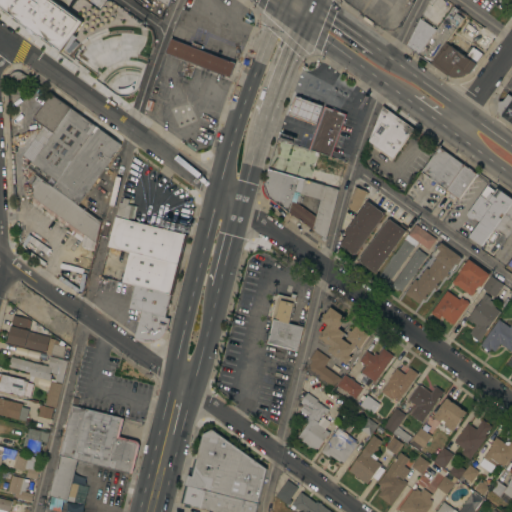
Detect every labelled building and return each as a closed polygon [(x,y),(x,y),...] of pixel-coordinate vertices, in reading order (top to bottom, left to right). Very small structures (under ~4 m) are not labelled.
[(29,0),(14,21),(0,11),(0,0),(29,0)] [(133,60),(132,61),(137,63),(129,86),(123,84),(119,97),(14,21),(29,0),(50,0),(90,29),(99,17),(133,42),(125,54),(133,60)] [(430,63),(417,54),(435,29),(452,6),(457,9),(455,13),(462,17),(445,43),(430,63)] [(417,54),(405,45),(419,18),(435,29),(417,54)] [(164,52),(170,38),(190,45),(191,42),(201,45),(199,49),(234,63),(229,77),(194,64),(183,59),(164,52)] [(462,55),(468,46),(471,47),(471,46),(481,53),(468,73),(465,74),(463,76),(461,76),(459,77),(454,78),(452,77),(449,76),(446,75),(430,63),(445,43),(462,55)] [(189,77),(182,74),(182,72),(178,71),(183,59),(194,64),(189,77)] [(7,77),(8,75),(9,73),(11,72),(13,71),(15,71),(17,71),(19,72),(30,79),(22,90),(19,87),(16,90),(11,86),(13,84),(7,79),(7,77)] [(511,123),(500,115),(501,113),(496,110),(498,108),(496,100),(498,99),(502,100),(507,93),(511,96),(511,123)] [(23,162),(25,158),(21,155),(42,125),(33,118),(50,94),(70,108),(28,166),(23,162)] [(322,106),(315,124),(288,114),(295,96),(322,106)] [(413,128),(391,158),(367,141),(381,105),(413,128)] [(27,167),(28,166),(70,108),(95,126),(51,186),(35,173),(27,167)] [(333,146),(330,145),(329,148),(317,144),(318,140),(312,138),(323,108),(344,115),(333,146)] [(51,186),(95,126),(121,144),(77,205),(51,186)] [(267,168),(277,139),(318,152),(310,176),(317,178),(316,182),(267,168)] [(420,171),(438,146),(463,165),(445,190),(420,171)] [(463,165),(476,174),(458,199),(454,196),(452,199),(447,195),(449,193),(445,190),(463,165)] [(338,189),(325,239),(323,241),(319,239),(321,236),(309,227),(307,230),(299,224),(301,222),(298,220),(297,222),(289,216),(290,214),(266,196),(263,191),(263,187),(263,185),(266,173),(267,168),(316,182),(338,189)] [(77,205),(100,222),(94,249),(79,245),(84,239),(31,200),(33,197),(31,188),(32,186),(28,183),(35,173),(51,186),(77,205)] [(120,194),(127,173),(140,177),(133,198),(120,194)] [(481,246),(468,236),(479,221),(473,217),(471,218),(469,218),(467,217),(466,215),(467,213),(489,182),(511,198),(511,202),(493,229),(481,246)] [(346,207),(354,186),(366,191),(366,192),(368,192),(367,194),(365,194),(359,207),(356,211),(346,207)] [(133,219),(115,214),(120,197),(128,199),(127,204),(136,207),(133,219)] [(355,254),(354,253),(353,255),(339,244),(346,235),(343,233),(367,200),(383,212),(382,214),(383,215),(355,254)] [(511,227),(511,229),(508,234),(505,238),(493,229),(511,202),(511,227)] [(140,311),(128,307),(134,285),(121,281),(129,252),(107,246),(115,216),(186,235),(171,294),(172,295),(169,306),(167,305),(164,317),(169,318),(166,329),(164,333),(160,337),(156,340),(151,342),(144,342),(139,342),(136,340),(133,338),(140,311)] [(359,261),(359,260),(358,259),(387,219),(388,220),(389,218),(398,225),(400,223),(407,228),(375,273),(359,261)] [(389,261),(388,260),(393,253),(394,254),(404,240),(403,239),(407,234),(415,224),(435,239),(428,249),(417,242),(414,247),(414,246),(388,282),(385,279),(384,281),(381,279),(382,278),(378,275),(389,261)] [(462,258),(456,265),(454,263),(450,269),(450,268),(446,273),(448,274),(446,277),(444,276),(441,281),(439,279),(435,284),(437,285),(434,288),(433,287),(429,292),(428,291),(424,296),(426,297),(424,300),(422,299),(418,304),(404,293),(414,279),(416,280),(425,267),(427,269),(435,258),(434,257),(435,256),(432,254),(437,249),(436,248),(440,242),(462,258)] [(416,248),(426,255),(416,270),(412,277),(411,276),(400,291),(391,284),(416,248)] [(489,274),(480,287),(478,285),(473,291),(474,292),(472,295),(471,294),(470,296),(455,285),(452,283),(452,282),(451,282),(468,259),(489,274)] [(494,297),(481,288),(490,276),(503,285),(494,297)] [(446,291),(458,299),(460,297),(464,300),(465,299),(467,301),(467,302),(468,303),(453,325),(450,323),(450,324),(443,319),(444,318),(441,316),(438,319),(430,313),(446,291)] [(296,351),(266,343),(272,320),(270,320),(277,294),(289,297),(291,293),(295,294),(288,323),(303,327),(296,351)] [(470,336),(471,335),(469,333),(475,324),(472,322),(471,323),(466,319),(482,296),(483,297),(484,294),(489,298),(488,300),(486,303),(490,306),(491,305),(499,311),(478,341),(477,340),(475,341),(472,339),(472,337),(470,336)] [(327,351),(330,346),(317,337),(320,333),(319,332),(320,330),(322,331),(326,325),(320,320),(322,316),(321,315),(323,313),(324,314),(329,307),(343,316),(339,321),(341,322),(337,328),(344,333),(341,338),(350,345),(351,342),(345,338),(348,334),(346,333),(349,330),(350,331),(355,325),(368,335),(359,348),(355,345),(348,355),(351,357),(346,364),(327,351)] [(27,330),(28,330),(27,331),(48,336),(44,352),(5,342),(10,326),(9,326),(12,314),(26,318),(29,321),(27,330)] [(498,319),(509,327),(511,322),(511,348),(510,351),(499,343),(494,351),(490,348),(488,351),(487,350),(486,351),(483,349),(484,348),(479,345),(498,319)] [(48,338),(54,339),(53,343),(64,346),(61,358),(44,354),(48,338)] [(13,352),(14,346),(26,349),(25,355),(13,352)] [(373,382),(367,390),(354,380),(365,365),(359,361),(366,351),(372,356),(374,353),(377,355),(382,348),(392,356),(373,382)] [(328,359),(323,366),(340,378),(333,388),(305,368),(311,360),(308,359),(315,349),(328,359)] [(27,350),(39,353),(37,359),(26,356),(27,350)] [(46,366),(49,356),(66,361),(60,382),(53,381),(55,373),(49,372),(48,373),(50,374),(48,380),(27,375),(28,371),(7,366),(9,356),(46,366)] [(397,402),(393,399),(391,400),(380,392),(388,381),(386,380),(395,368),(404,374),(409,367),(417,373),(397,402)] [(0,391),(0,373),(23,379),(23,380),(26,381),(26,382),(31,384),(28,396),(23,395),(22,396),(0,391)] [(362,388),(354,398),(336,385),(343,374),(362,388)] [(54,407),(43,405),(49,381),(60,384),(54,407)] [(421,422),(410,414),(408,413),(415,404),(407,399),(418,384),(419,385),(420,385),(430,392),(435,386),(443,392),(421,422)] [(317,400),(316,401),(327,409),(325,413),(323,412),(316,421),(317,422),(322,416),(329,422),(324,429),(329,432),(317,449),(315,448),(314,450),(297,438),(311,418),(299,410),(302,405),(299,402),(306,392),(317,400)] [(378,404),(371,414),(359,405),(362,401),(358,399),(361,395),(364,397),(366,395),(378,404)] [(130,474),(76,460),(70,482),(87,487),(82,504),(47,495),(72,397),(77,398),(75,406),(120,417),(120,418),(122,418),(117,436),(133,440),(136,441),(137,443),(137,446),(130,474)] [(0,398),(21,404),(20,406),(27,408),(24,421),(0,414),(0,398)] [(466,412),(452,431),(432,416),(446,398),(466,412)] [(52,408),(49,419),(36,416),(39,404),(52,408)] [(396,426),(411,437),(406,443),(382,425),(395,408),(405,415),(396,426)] [(369,436),(359,429),(367,418),(377,425),(369,436)] [(467,423),(475,429),(482,420),(491,426),(484,435),(485,436),(469,459),(460,453),(463,449),(453,442),(467,423)] [(45,442),(40,441),(39,443),(41,444),(41,447),(39,446),(37,453),(20,449),(23,436),(25,436),(27,428),(39,431),(39,430),(47,432),(45,442)] [(337,428),(354,440),(354,441),(356,443),(342,463),(340,460),(339,462),(329,455),(328,457),(320,451),(337,428)] [(411,439),(419,428),(431,436),(422,448),(411,439)] [(218,511),(190,505),(189,508),(183,506),(184,504),(180,503),(187,475),(191,476),(202,434),(211,429),(266,468),(255,511),(218,511)] [(348,470),(361,452),(361,451),(372,435),(381,441),(376,447),(378,448),(375,452),(373,451),(370,456),(380,464),(366,484),(348,470)] [(392,437),(403,444),(395,455),(385,447),(392,437)] [(510,441),(511,442),(511,453),(502,467),(496,462),(489,473),(478,464),(482,458),(490,446),(489,445),(495,437),(503,443),(505,442),(507,441),(509,442),(510,441)] [(0,446),(16,451),(13,461),(0,458),(0,446)] [(432,462),(442,447),(452,455),(442,469),(432,462)] [(16,452),(35,457),(32,469),(38,471),(35,479),(24,476),(26,469),(24,468),(23,471),(12,468),(16,452)] [(399,452),(408,459),(403,466),(409,470),(402,480),(406,483),(390,505),(376,495),(380,490),(379,489),(381,487),(377,484),(399,452)] [(410,466),(418,455),(428,463),(421,474),(410,466)] [(447,473),(454,463),(464,469),(457,479),(447,473)] [(478,472),(470,482),(460,475),(468,464),(478,472)] [(511,466),(511,499),(502,492),(498,497),(488,490),(495,480),(505,487),(507,485),(506,484),(511,475),(508,472),(511,466)] [(10,475),(28,479),(26,486),(25,486),(23,491),(32,493),(30,501),(12,496),(13,493),(6,491),(10,475)] [(453,483),(445,494),(435,487),(443,476),(453,483)] [(275,496),(286,480),(287,480),(289,477),(299,484),(297,487),(297,488),(289,499),(291,501),(288,506),(275,496)] [(473,489),(479,481),(486,487),(481,495),(473,489)] [(425,511),(401,511),(398,509),(412,489),(414,491),(416,488),(420,492),(423,488),(431,495),(429,499),(431,501),(430,506),(425,511)] [(315,503),(316,501),(318,503),(319,502),(321,504),(321,505),(330,511),(299,511),(297,510),(295,511),(289,507),(300,492),(315,503)] [(480,500),(472,511),(462,504),(470,493),(480,500)] [(0,511),(0,498),(10,501),(8,511),(6,511),(5,511),(0,511)] [(434,511),(443,501),(456,511),(434,511)]
